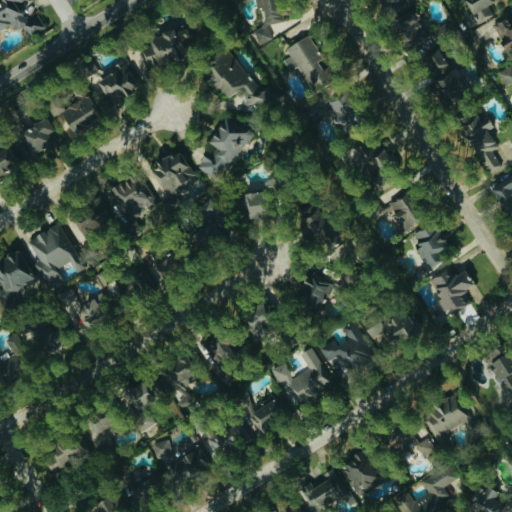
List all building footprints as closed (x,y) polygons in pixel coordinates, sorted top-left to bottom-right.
[(0,0),(0,29),(11,22),(17,30),(25,24),(32,34),(45,26),(36,13),(28,19),(17,3),(20,0),(0,0)] [(267,25),(289,16),(282,2),(278,4),(276,0),(255,0),(266,23),(253,29),(259,43),(273,37),(267,25)] [(380,0),(386,16),(409,7),(406,0),(380,0)] [(495,14),(488,4),(495,0),(459,0),(461,3),(465,1),(478,24),(495,14)] [(400,45),(427,40),(424,26),(416,28),(414,13),(394,17),(400,45)] [(508,55),(511,53),(511,24),(508,16),(492,24),(508,55)] [(184,24),(147,37),(149,44),(140,48),(147,69),(182,57),(179,48),(191,44),(184,24)] [(288,44),(308,86),(328,76),(308,34),(288,44)] [(468,81),(432,42),(415,58),(451,97),(468,81)] [(201,71),(206,79),(224,96),(238,88),(250,107),(258,115),(281,100),(276,94),(268,86),(261,90),(255,81),(243,71),(233,54),(224,46),(201,71)] [(103,104),(138,86),(126,62),(104,72),(101,66),(87,72),(103,104)] [(498,71),(506,85),(511,81),(511,65),(511,64),(498,71)] [(343,128),(356,118),(337,91),(310,110),(317,120),(330,110),(343,128)] [(51,105),(65,133),(98,116),(86,93),(64,104),(61,100),(51,105)] [(501,166),(494,149),(498,147),(489,128),(492,127),(483,108),(462,118),(487,173),(501,166)] [(253,128),(226,111),(206,144),(209,145),(196,166),(221,181),(253,128)] [(50,116),(17,129),(27,155),(60,142),(50,116)] [(0,172),(17,162),(2,137),(0,137),(0,172)] [(198,178),(178,148),(150,167),(171,197),(198,178)] [(511,170),(489,184),(507,212),(511,208),(511,170)] [(158,202),(137,171),(101,194),(111,209),(114,208),(121,218),(141,205),(145,211),(158,202)] [(246,217),(261,216),(260,186),(245,187),(246,217)] [(391,209),(397,230),(416,225),(407,196),(374,206),(376,213),(391,209)] [(338,237),(320,207),(303,216),(320,247),(338,237)] [(77,211),(75,234),(103,236),(104,212),(77,211)] [(429,267),(442,260),(438,251),(446,246),(434,222),(412,234),(429,267)] [(81,257),(58,223),(57,223),(43,232),(42,230),(28,240),(33,262),(43,277),(44,279),(50,288),(60,281),(57,268),(69,260),(76,271),(83,266),(81,257)] [(0,255),(0,286),(3,293),(33,280),(19,248),(0,255)] [(151,262),(166,276),(177,265),(161,250),(151,262)] [(123,283),(134,296),(140,291),(145,296),(158,286),(142,267),(123,283)] [(429,278),(447,314),(471,303),(464,288),(473,284),(465,269),(453,274),(450,267),(429,278)] [(320,310),(324,286),(333,287),(335,275),(303,271),(298,307),(320,310)] [(77,332),(105,320),(97,300),(81,306),(74,288),(61,293),(77,332)] [(271,318),(265,301),(244,309),(255,339),(265,335),(261,322),(271,318)] [(413,328),(406,310),(365,324),(371,342),(413,328)] [(59,354),(49,317),(23,325),(29,345),(37,343),(42,359),(59,354)] [(319,347),(329,363),(337,358),(344,371),(374,354),(354,321),(343,327),(349,337),(337,344),(334,338),(319,347)] [(202,342),(209,362),(232,353),(225,334),(202,342)] [(511,359),(509,360),(502,344),(486,351),(491,361),(488,362),(496,380),(503,377),(511,398),(511,359)] [(295,406),(334,382),(312,345),(300,353),(309,367),(293,377),(284,361),(272,368),(295,406)] [(144,429),(158,421),(150,408),(142,413),(138,407),(169,387),(185,411),(196,404),(181,380),(192,373),(181,356),(121,393),(144,429)] [(237,391),(238,404),(251,403),(250,390),(237,391)] [(436,439),(469,421),(453,393),(421,411),(436,439)] [(262,433),(269,429),(267,424),(287,415),(278,396),(251,410),(262,433)] [(93,430),(106,426),(102,414),(89,418),(93,430)] [(252,439),(239,418),(204,439),(216,461),(252,439)] [(384,440),(395,457),(416,444),(423,455),(435,447),(427,435),(418,440),(408,425),(384,440)] [(50,469),(87,453),(80,436),(42,452),(50,469)] [(152,443),(157,459),(161,457),(167,477),(207,466),(201,445),(173,453),(169,438),(152,443)] [(341,463),(358,494),(377,484),(361,453),(341,463)] [(401,511),(448,511),(454,509),(442,485),(457,478),(450,464),(421,478),(427,492),(413,499),(408,489),(394,496),(401,511)] [(316,511),(347,490),(332,467),(322,474),(325,479),(316,486),(311,479),(299,487),(316,511)] [(127,479),(133,499),(161,492),(155,471),(127,479)] [(498,490),(476,483),(465,511),(467,511),(498,511),(502,503),(494,500),(498,490)] [(86,505),(87,511),(112,511),(110,499),(86,505)] [(302,511),(299,501),(269,511),(302,511)]
